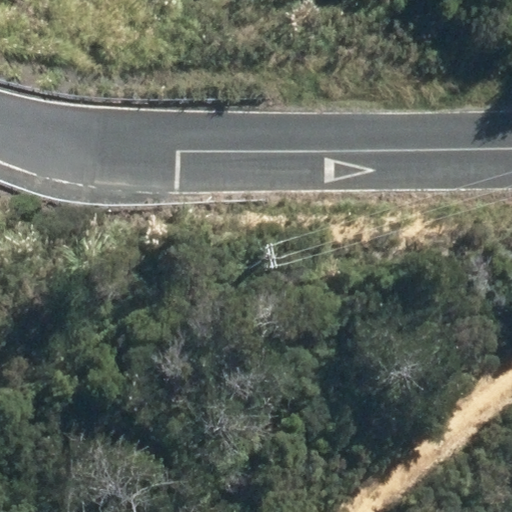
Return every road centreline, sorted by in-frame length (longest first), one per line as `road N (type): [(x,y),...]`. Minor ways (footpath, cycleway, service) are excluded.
road 1 (residential): [(0,131),(101,157),(511,148)]
road 2 (track): [(360,511),(511,378)]
